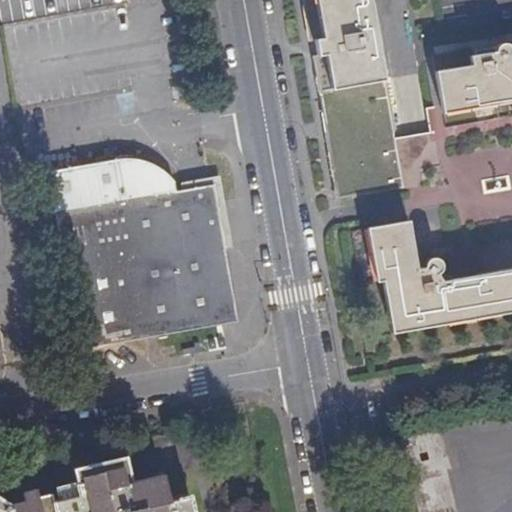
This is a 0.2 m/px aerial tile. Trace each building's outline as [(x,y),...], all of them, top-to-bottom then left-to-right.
[(341,192),(404,181),(369,0),(305,0),(312,38),(315,38),(318,51),(314,52),(341,192)] [(438,70),(444,105),(511,93),(511,267),(443,279),(440,273),(445,267),(443,259),(434,257),(429,261),(430,267),(419,269),(410,219),(375,225),(392,325),(511,303),(511,57),(511,52),(511,46),(508,42),(499,43),(496,50),(473,54),(474,64),(438,70)] [(193,82),(172,86),(174,96),(195,93),(193,82)] [(84,348),(240,317),(213,182),(176,189),(174,179),(158,165),(139,158),(115,159),(49,172),(84,348)] [(406,442),(416,485),(453,476),(442,433),(406,442)] [(68,484),(71,495),(74,511),(196,511),(193,496),(181,499),(175,473),(143,480),(137,454),(84,465),(87,479),(68,484)] [(461,511),(453,476),(416,485),(422,511),(461,511)] [(4,490),(0,496),(0,511),(64,511),(61,498),(59,489),(46,491),(44,485),(29,488),(31,498),(19,501),(4,490)] [(74,511),(71,495),(61,498),(64,511),(74,511)]
